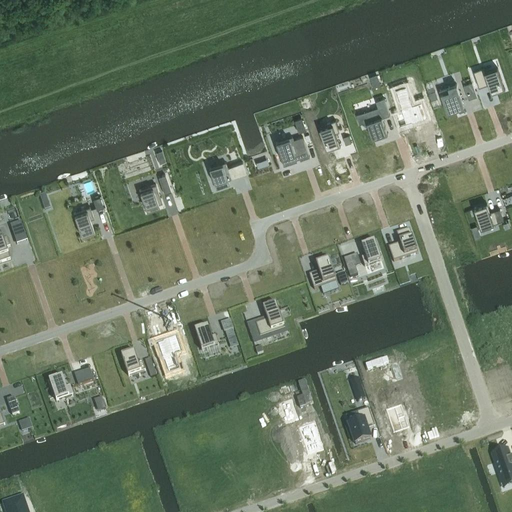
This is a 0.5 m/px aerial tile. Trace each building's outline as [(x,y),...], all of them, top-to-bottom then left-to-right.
[(504,90),(496,67),(484,71),(483,67),(479,69),(472,71),(478,88),(484,86),(483,82),(486,80),(491,94),(504,90)] [(473,81),(464,85),(469,99),(478,96),(473,81)] [(448,112),(465,106),(458,88),(457,85),(457,83),(440,89),(440,91),(448,112)] [(415,104),(409,85),(399,89),(405,107),(404,108),(405,111),(399,113),(403,125),(409,123),(429,116),(424,101),(415,104)] [(436,91),(429,93),(432,100),(438,98),(436,91)] [(379,106),(357,114),(360,124),(368,121),(373,138),(389,133),(383,117),(391,114),(385,97),(376,100),(379,106)] [(327,151),(340,146),(335,132),(339,131),(335,120),(332,121),(318,126),(327,151)] [(291,137),(274,142),(282,166),(296,162),(295,160),(298,158),(299,161),(309,157),(302,136),(292,140),(291,137)] [(222,164),(209,168),(216,189),(229,184),(227,180),(231,178),(246,173),(242,162),(227,167),(225,163),(222,164)] [(164,194),(171,191),(165,174),(158,177),(164,194)] [(160,208),(159,204),(162,203),(156,184),(139,190),(147,213),(160,208)] [(99,197),(93,199),(97,209),(103,207),(99,197)] [(42,203),(45,210),(51,208),(48,201),(42,203)] [(486,204),(474,208),(481,229),(503,221),(499,209),(493,211),(494,214),(491,216),(486,204)] [(73,212),(81,235),(94,231),(90,219),(94,218),(90,206),(73,212)] [(22,222),(11,226),(13,234),(24,230),(22,222)] [(396,246),(388,249),(393,263),(401,261),(405,259),(418,255),(409,230),(396,234),(401,248),(397,249),(396,246)] [(11,247),(8,238),(0,240),(0,263),(11,260),(7,248),(11,247)] [(366,258),(362,259),(365,268),(382,262),(374,241),(361,246),(366,258)] [(318,273),(309,276),(314,290),(319,288),(323,287),(336,283),(328,258),(315,262),(318,273)] [(356,268),(348,271),(350,278),(358,276),(356,268)] [(338,276),(341,287),(349,285),(345,273),(338,276)] [(259,338),(284,329),(283,326),(275,304),(262,308),(266,320),(255,324),(259,338)] [(209,327),(196,331),(203,352),(220,346),(217,337),(213,338),(209,327)] [(233,330),(225,333),(229,342),(237,339),(233,330)] [(161,359),(166,374),(176,371),(171,356),(179,353),(174,339),(161,343),(161,344),(156,346),(160,360),(161,359)] [(129,377),(146,371),(143,362),(139,363),(135,352),(122,356),(129,377)] [(63,377),(50,381),(50,383),(56,401),(58,401),(73,396),(70,388),(67,389),(63,379),(63,377)] [(298,383),(287,386),(289,393),(300,390),(310,386),(308,379),(298,383)] [(359,379),(350,381),(357,402),(366,399),(359,379)] [(20,413),(14,398),(7,400),(13,416),(20,413)] [(401,404),(386,409),(394,432),(409,427),(401,404)] [(354,444),(369,439),(365,426),(373,424),(367,407),(356,411),(359,420),(347,424),(354,444)] [(20,422),(23,432),(33,428),(30,419),(20,422)] [(314,421),(298,426),(308,453),(323,447),(314,421)] [(510,459),(507,450),(492,454),(500,481),(511,477),(511,461),(511,459),(510,459)] [(26,511),(23,502),(6,508),(7,511),(26,511)]
